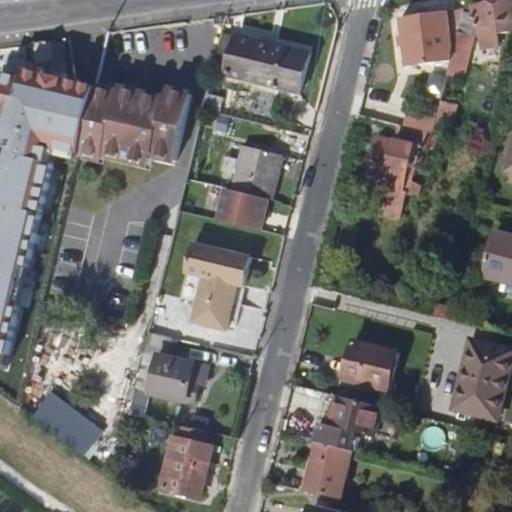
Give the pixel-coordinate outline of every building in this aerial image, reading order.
[(511,2),(478,7),(481,28),(511,24),(511,34),(511,2)] [(433,49),(453,46),(451,31),(453,30),(451,17),(450,12),(404,19),(412,68),(435,64),(433,49)] [(462,14),(451,17),(453,30),(460,29),(462,14)] [(314,53),(225,31),(216,70),(304,92),(314,53)] [(433,49),(435,64),(450,62),(453,46),(433,49)] [(53,150),(82,156),(99,88),(27,72),(0,77),(0,78),(0,362),(4,365),(53,150)] [(120,93),(99,88),(98,93),(82,156),(77,180),(83,181),(89,156),(106,160),(107,156),(151,166),(153,157),(178,163),(194,96),(169,90),(167,99),(121,88),(120,93)] [(407,128),(436,135),(439,120),(411,113),(407,128)] [(406,208),(410,193),(406,193),(417,147),(424,149),(435,151),(438,135),(436,135),(407,128),(402,127),(398,144),(380,140),(370,185),(389,190),(386,203),(406,208)] [(417,180),(424,149),(417,147),(406,193),(410,193),(423,197),(427,182),(417,180)] [(285,157),(243,148),(234,192),(229,190),(222,222),(264,231),(271,200),(276,201),(285,157)] [(403,220),(406,208),(386,203),(383,216),(403,220)] [(511,236),(502,234),(490,277),(511,282),(511,236)] [(232,331),(243,285),(251,287),(257,257),(198,244),(185,299),(204,304),(200,323),(232,331)] [(212,368),(164,356),(165,352),(176,354),(180,340),(154,334),(141,389),(199,403),(203,386),(208,388),(212,368)] [(511,382),(511,350),(477,342),(460,410),(503,421),(511,382)] [(402,355),(356,343),(347,379),(393,391),(402,355)] [(89,454),(108,428),(55,390),(36,417),(89,454)] [(388,423),(390,409),(340,398),(333,430),(324,427),(320,444),(324,445),(358,452),(365,455),(369,438),(382,442),(383,438),(401,441),(404,426),(388,423)] [(199,418),(196,430),(211,434),(214,422),(199,418)] [(214,447),(217,436),(211,434),(196,430),(185,427),(169,490),(207,500),(220,449),(214,447)] [(346,501),(358,452),(324,445),(312,493),(346,501)]
